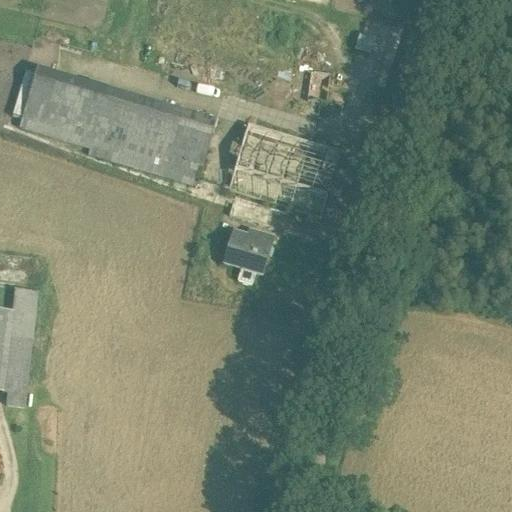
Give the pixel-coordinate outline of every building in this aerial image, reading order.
[(279,26),(281,15),(263,11),(260,22),(279,26)] [(254,48),(267,49),(269,38),(255,36),(254,48)] [(269,49),(287,52),(289,41),(271,38),(269,49)] [(113,42),(109,51),(127,58),(130,48),(113,42)] [(317,101),(323,69),(292,63),(286,95),(317,101)] [(20,128),(194,179),(210,124),(36,73),(20,128)] [(227,195),(320,222),(337,152),(247,126),(227,195)] [(224,265),(261,276),(272,240),(256,235),(254,241),(233,234),(224,265)] [(14,291),(13,305),(2,396),(6,397),(5,408),(24,410),(25,399),(26,399),(37,294),(14,291)] [(0,396),(2,396),(13,305),(0,303),(0,396)]
